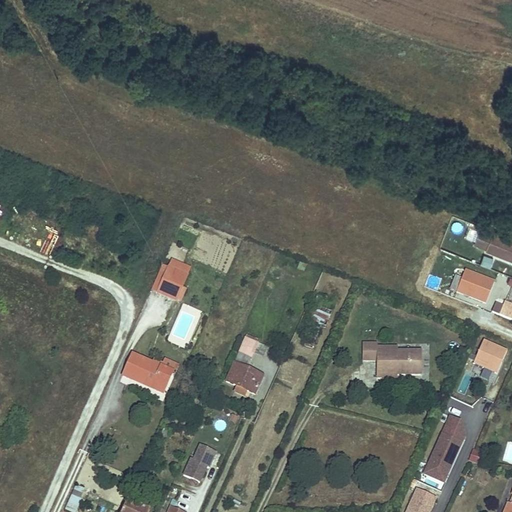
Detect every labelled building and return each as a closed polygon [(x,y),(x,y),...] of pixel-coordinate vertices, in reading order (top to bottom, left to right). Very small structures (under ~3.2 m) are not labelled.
[(511,239),(496,233),(483,229),(476,247),(511,261),(511,239)] [(480,263),(490,268),(494,259),(484,254),(480,263)] [(466,270),(457,292),(486,304),(494,281),(466,270)] [(189,281),(170,273),(159,297),(178,306),(189,281)] [(511,321),(511,307),(504,304),(499,316),(511,321)] [(318,306),(311,319),(325,326),(332,313),(318,306)] [(247,340),(228,383),(258,396),(266,378),(249,371),(257,355),(255,354),(259,345),(247,340)] [(484,341),(474,364),(498,375),(508,352),(484,341)] [(256,352),(264,356),(267,347),(260,344),(256,352)] [(365,345),(365,360),(380,360),(380,378),(401,377),(401,374),(425,375),(425,353),(401,353),(401,349),(380,349),(380,345),(365,345)] [(133,360),(125,379),(164,397),(173,378),(133,360)] [(449,416),(424,474),(445,484),(467,433),(460,421),(449,416)] [(208,470),(210,471),(217,455),(199,446),(184,478),(200,485),(208,470)] [(417,490),(407,511),(429,511),(436,498),(417,490)] [(129,503),(125,511),(149,511),(129,503)]
